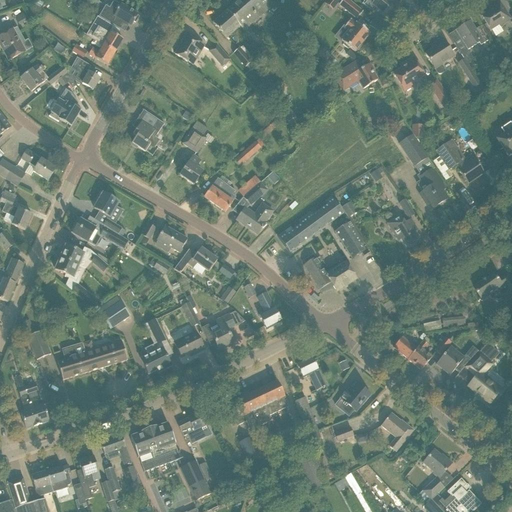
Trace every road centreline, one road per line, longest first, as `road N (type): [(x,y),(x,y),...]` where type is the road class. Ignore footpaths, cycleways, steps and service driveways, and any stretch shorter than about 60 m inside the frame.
road 1 (tertiary): [(8,454),(106,423),(323,324)]
road 2 (unclassified): [(323,324),(208,228),(83,158)]
road 3 (tertiary): [(511,477),(323,324)]
road 4 (tertiary): [(323,324),(511,207)]
road 5 (unclassified): [(0,342),(83,158)]
road 6 (unclassified): [(83,158),(176,0)]
